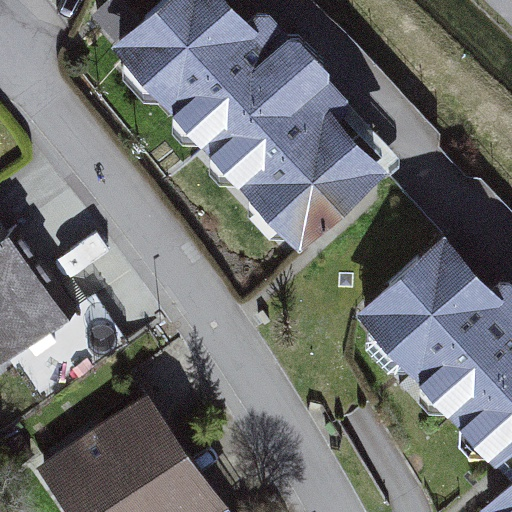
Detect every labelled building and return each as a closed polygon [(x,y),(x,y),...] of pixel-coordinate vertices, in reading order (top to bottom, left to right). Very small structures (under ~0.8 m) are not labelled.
[(227,0),(181,0),(123,56),(325,268),(408,190),(227,0)] [(0,194),(0,382),(91,313),(0,194)] [(511,286),(463,234),(372,317),(511,468),(511,286)] [(132,383),(37,463),(78,511),(212,511),(229,498),(132,383)] [(511,511),(511,496),(496,511),(511,511)]
